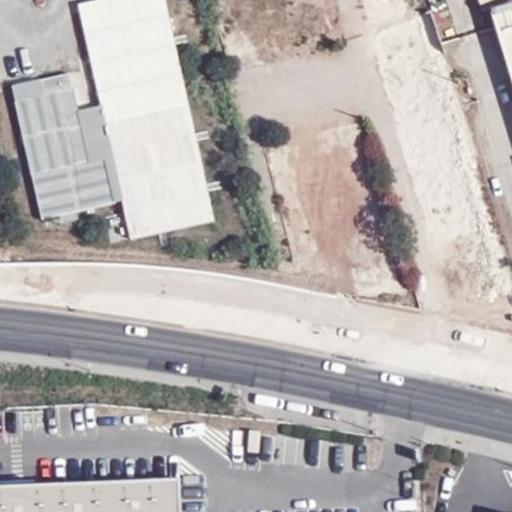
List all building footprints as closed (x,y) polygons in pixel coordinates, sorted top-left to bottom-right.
[(98,0),(76,5),(99,108),(120,204),(130,240),(217,220),(167,0),(98,0)] [(511,0),(479,0),(483,10),(492,7),(511,0)] [(511,0),(492,7),(511,72),(511,0)] [(120,204),(99,108),(79,112),(70,71),(9,85),(39,221),(120,204)] [(0,511),(176,511),(175,470),(71,475),(72,494),(0,497),(0,511)]
